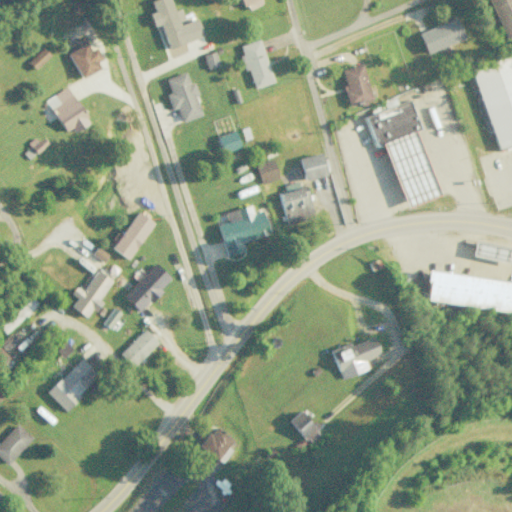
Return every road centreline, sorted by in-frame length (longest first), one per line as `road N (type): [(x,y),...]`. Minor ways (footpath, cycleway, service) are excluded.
road 1 (tertiary): [(98,511),(269,291),(302,263),(402,218),(445,216),(511,230)]
road 2 (residential): [(231,339),(111,0)]
road 3 (residential): [(352,234),(285,0)]
